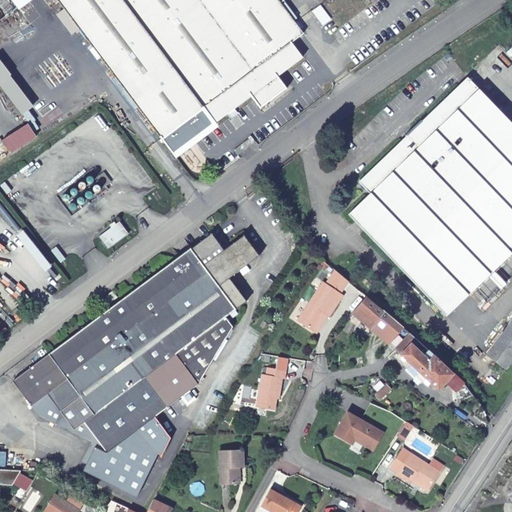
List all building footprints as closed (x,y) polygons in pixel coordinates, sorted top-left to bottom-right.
[(0,0),(0,23),(20,9),(12,0),(0,0)] [(12,0),(20,9),(31,0),(58,0),(163,139),(174,153),(179,150),(214,124),(251,96),(261,108),(287,88),(278,76),(303,57),(293,42),(304,33),(278,0),(12,0)] [(0,84),(22,114),(32,107),(0,64),(0,84)] [(451,319),(473,297),(511,258),(511,123),(470,80),(363,185),(373,197),(352,218),(451,319)] [(257,141),(252,135),(234,149),(239,155),(257,141)] [(122,223),(102,237),(110,250),(130,236),(122,223)] [(75,435),(82,438),(92,431),(102,444),(87,473),(141,501),(163,458),(166,459),(174,441),(156,421),(200,388),(235,329),(228,319),(249,303),(231,281),(262,258),(247,238),(225,254),(214,238),(16,384),(35,409),(39,406),(45,414),(43,419),(59,427),(69,420),(78,432),(75,435)] [(511,258),(473,297),(487,311),(511,286),(511,258)] [(322,281),(296,320),(313,332),(326,313),(329,315),(329,314),(342,295),(340,293),(348,281),(333,269),(324,282),(322,281)] [(113,292),(102,301),(105,306),(117,297),(113,292)] [(387,347),(404,329),(367,298),(348,320),(354,327),(359,322),(371,332),(387,347)] [(371,332),(359,322),(354,327),(366,337),(371,332)] [(511,369),(511,326),(490,356),(511,371),(511,369)] [(428,383),(436,391),(445,383),(455,374),(433,355),(427,361),(421,356),(427,350),(410,335),(395,352),(397,354),(393,358),(400,364),(407,371),(410,367),(418,374),(415,377),(424,387),(428,383)] [(261,375),(256,407),(274,411),(277,396),(277,395),(279,395),(281,378),(285,378),(286,370),(266,367),(265,376),(261,375)] [(375,395),(382,404),(394,396),(387,386),(375,395)] [(382,434),(378,432),(347,413),(335,433),(334,435),(340,439),(351,445),(355,439),(356,438),(356,437),(358,439),(361,441),(362,446),(371,451),(378,439),(382,434)] [(402,441),(411,427),(405,423),(396,437),(402,441)] [(243,451),(220,451),(221,485),(238,485),(237,467),(244,467),(243,451)] [(424,487),(429,490),(440,474),(433,469),(429,467),(403,451),(398,460),(404,464),(397,475),(396,476),(404,480),(404,479),(411,483),(413,480),(424,487)] [(404,464),(398,460),(391,470),(397,475),(404,464)] [(444,466),(434,460),(429,467),(433,469),(440,474),(444,466)] [(428,490),(429,490),(424,487),(413,480),(411,483),(423,490),(427,492),(428,490)] [(288,511),(289,511),(296,511),(300,507),(277,494),(278,492),(271,487),(260,505),(271,511),(288,511)] [(42,511),(43,511),(77,511),(80,508),(55,491),(42,511)] [(168,511),(170,508),(154,500),(148,511),(168,511)]
